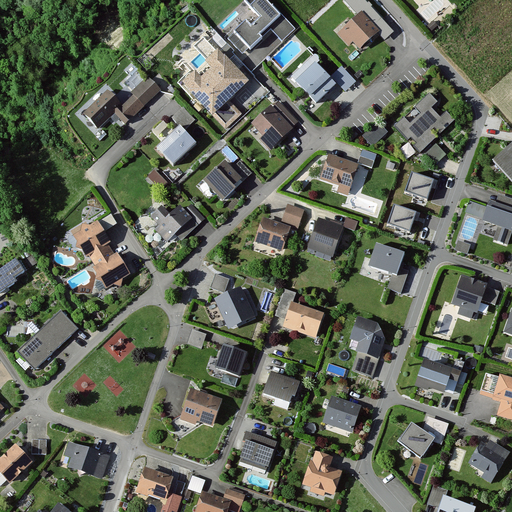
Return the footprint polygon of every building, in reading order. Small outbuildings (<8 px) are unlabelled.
[(246,22),(234,34),(249,49),(269,29),(282,41),(294,29),(265,0),(246,0),(245,2),(261,18),(252,27),(246,22)] [(346,0),(360,14),(378,34),(384,40),(388,36),(394,31),(364,0),(346,0)] [(360,14),(337,35),(349,47),(354,43),(360,50),(378,34),(360,14)] [(433,21),(426,28),(430,32),(437,26),(433,21)] [(228,44),(220,51),(228,60),(234,54),(232,52),(234,51),(228,44)] [(194,71),(182,81),(225,128),(240,113),(228,99),(247,82),(238,71),(228,60),(220,51),(219,50),(207,61),(212,67),(200,78),(194,71)] [(244,64),(234,54),(228,60),(238,71),(244,64)] [(316,63),(296,83),(316,103),(336,83),(330,77),(316,63)] [(342,66),(330,77),(336,83),(344,92),(356,80),(342,66)] [(159,91),(147,78),(130,93),(133,96),(122,106),(108,91),(83,114),(97,129),(111,117),(115,122),(120,118),(125,123),(159,91)] [(429,95),(395,128),(420,153),(454,121),(429,95)] [(279,102),(272,109),(292,130),(299,123),(279,102)] [(270,107),(252,125),(264,136),(261,139),(271,150),(292,130),(272,109),(270,107)] [(183,108),(172,119),(180,127),(157,149),(173,166),(196,144),(185,132),(196,122),(183,108)] [(378,122),(363,136),(373,147),(387,133),(378,122)] [(436,145),(424,156),(435,167),(446,155),(436,145)] [(511,145),(494,163),(511,182),(511,145)] [(363,150),(361,157),(374,162),(377,155),(363,150)] [(330,155),(321,180),(340,187),(338,192),(347,195),(356,164),(330,155)] [(361,157),(358,164),(372,169),(374,162),(361,157)] [(226,162),(204,182),(221,199),(242,180),(226,162)] [(168,184),(155,170),(148,177),(161,190),(168,184)] [(434,182),(411,174),(404,194),(427,201),(434,182)] [(511,199),(499,195),(496,204),(511,209),(511,199)] [(470,202),(466,212),(484,218),(483,222),(498,227),(493,242),(508,247),(511,234),(511,209),(496,204),(490,202),(488,208),(470,202)] [(191,205),(184,212),(197,226),(205,219),(191,205)] [(264,218),(255,243),(282,252),(290,227),(297,229),(304,211),(288,206),(282,224),(264,218)] [(417,214),(394,206),(387,226),(411,233),(417,214)] [(159,228),(155,231),(167,243),(176,235),(181,240),(197,226),(184,212),(180,208),(171,216),(162,207),(150,218),(159,228)] [(318,217),(306,250),(332,259),(344,227),(318,217)] [(97,220),(72,236),(86,258),(89,257),(95,267),(93,269),(106,290),(130,275),(117,254),(114,256),(108,245),(111,244),(97,220)] [(470,246),(458,242),(455,250),(467,254),(470,246)] [(377,246),(369,267),(393,276),(388,289),(401,294),(408,272),(399,269),(404,255),(377,246)] [(16,261),(0,271),(0,293),(16,283),(14,280),(24,273),(16,261)] [(229,280),(216,275),(211,288),(225,293),(229,280)] [(487,286),(462,277),(452,306),(460,309),(458,315),(471,320),(474,312),(477,314),(482,300),(494,305),(499,293),(486,288),(487,286)] [(241,288),(216,300),(229,329),(255,317),(241,288)] [(275,316),(287,320),(292,305),(296,294),(284,290),(275,316)] [(287,320),(285,327),(315,337),(322,315),(292,305),(287,320)] [(60,311),(18,352),(35,368),(77,328),(60,311)] [(358,319),(351,340),(363,344),(359,354),(378,360),(385,341),(377,326),(358,319)] [(206,335),(192,331),(188,344),(202,349),(206,335)] [(247,355),(223,347),(215,370),(239,378),(247,355)] [(378,360),(359,354),(353,372),(372,378),(378,360)] [(460,373),(425,361),(415,388),(428,393),(429,389),(443,394),(444,391),(453,394),(460,373)] [(300,382),(272,373),(265,395),(290,404),(292,397),(295,397),(300,382)] [(511,379),(500,376),(493,399),(502,402),(498,416),(511,420),(511,379)] [(220,402),(192,392),(183,416),(212,426),(220,402)] [(332,399),(323,424),(351,434),(360,409),(332,399)] [(449,425),(427,417),(422,432),(412,425),(399,443),(421,458),(432,442),(441,446),(449,425)] [(278,443),(247,432),(243,442),(246,443),(241,461),(268,470),(278,443)] [(47,441),(32,441),(32,454),(47,454),(47,441)] [(510,455),(490,442),(487,447),(481,443),(469,463),(485,474),(482,479),(491,484),(510,455)] [(109,456),(69,443),(65,455),(72,457),(69,466),(102,477),(109,456)] [(15,446),(0,460),(0,473),(10,484),(32,463),(15,446)] [(332,458),(316,453),(313,462),(311,461),(303,486),(311,489),(310,492),(324,496),(325,492),(333,495),(341,473),(329,469),(332,458)] [(171,484),(143,474),(137,491),(165,501),(171,484)] [(205,481),(193,477),(188,489),(201,494),(205,481)] [(428,503),(441,508),(444,497),(447,490),(434,486),(428,503)] [(231,502),(228,510),(233,511),(239,511),(245,494),(226,488),(222,499),(231,502)] [(231,502),(222,499),(203,493),(196,511),(227,511),(228,510),(231,502)] [(176,511),(181,498),(171,495),(167,507),(164,506),(162,511),(176,511)] [(472,511),(474,508),(444,497),(441,508),(439,511),(472,511)] [(70,511),(58,503),(51,511),(70,511)]
